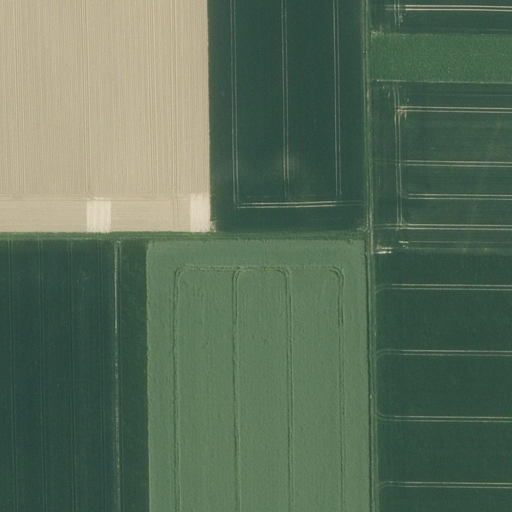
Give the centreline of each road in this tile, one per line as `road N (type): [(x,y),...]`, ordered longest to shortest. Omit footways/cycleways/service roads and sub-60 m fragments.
road 1 (track): [(376,511),(369,0)]
road 2 (track): [(0,245),(376,238)]
